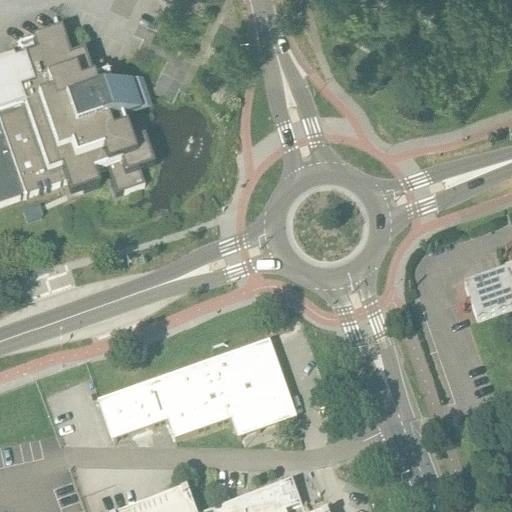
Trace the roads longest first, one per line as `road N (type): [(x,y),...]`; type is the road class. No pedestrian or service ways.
road 1 (unclassified): [(66,457),(311,458),(399,424)]
road 2 (tertiary): [(0,341),(276,244)]
road 3 (unclassified): [(311,176),(260,0)]
road 4 (unclassified): [(399,424),(345,275)]
road 5 (tertiary): [(374,209),(511,160)]
